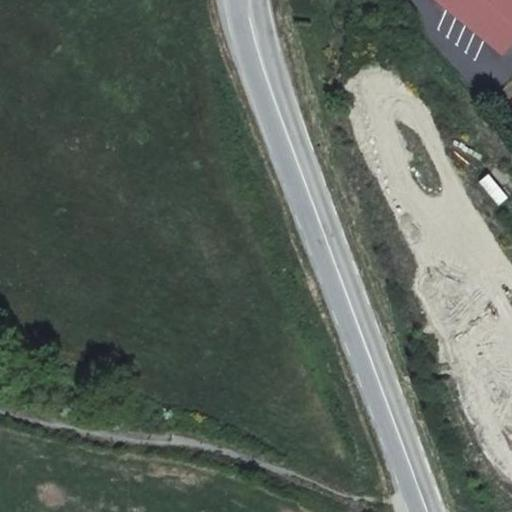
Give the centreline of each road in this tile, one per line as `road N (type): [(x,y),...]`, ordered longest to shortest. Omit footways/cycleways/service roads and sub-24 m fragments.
road 1 (secondary): [(249,0),(270,88),(435,511)]
road 2 (unclassified): [(0,407),(103,435),(182,439),(394,511)]
